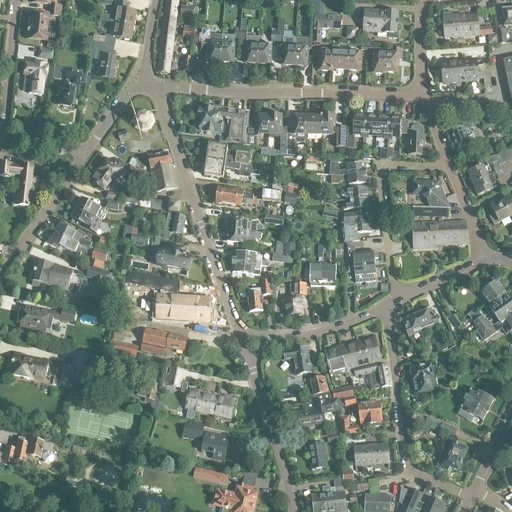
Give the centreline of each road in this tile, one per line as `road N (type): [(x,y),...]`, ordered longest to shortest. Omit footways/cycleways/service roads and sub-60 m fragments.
road 1 (residential): [(161,88),(422,94)]
road 2 (residential): [(236,330),(161,88)]
road 3 (residential): [(472,498),(406,464),(385,309)]
road 4 (residential): [(394,301),(384,168),(445,166)]
road 5 (residential): [(293,511),(250,368)]
road 6 (residential): [(0,272),(86,151)]
road 7 (residential): [(3,134),(17,0)]
road 8 (residential): [(385,309),(267,341)]
